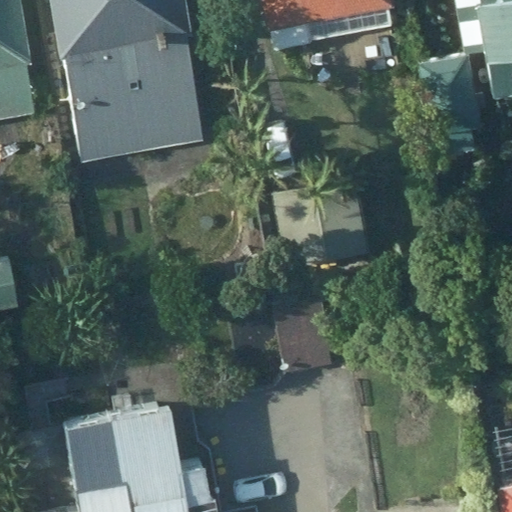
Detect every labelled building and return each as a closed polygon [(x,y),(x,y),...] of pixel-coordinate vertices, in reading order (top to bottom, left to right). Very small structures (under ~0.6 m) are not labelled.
[(0,0),(0,111),(31,106),(12,0),(0,0)] [(37,0),(46,50),(54,48),(71,157),(200,135),(178,0),(37,0)] [(252,0),(257,22),(263,21),(267,45),(384,22),(381,3),(386,1),(385,0),(252,0)] [(511,0),(449,0),(458,45),(479,41),(479,44),(483,68),(489,95),(511,90),(511,0)] [(462,51),(411,59),(426,153),(476,145),(462,51)] [(348,172),(263,187),(277,263),(362,248),(348,172)] [(0,303),(10,302),(3,254),(0,254),(0,303)] [(316,291),(266,299),(277,369),(327,361),(316,291)] [(205,511),(195,458),(169,463),(156,398),(47,418),(65,506),(28,511),(205,511)] [(511,511),(511,476),(488,480),(492,511),(511,511)]
